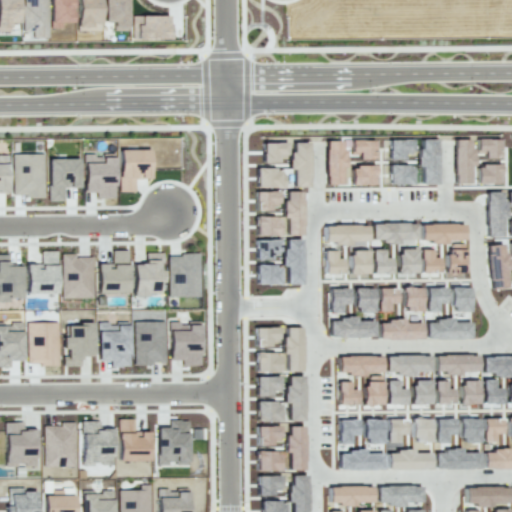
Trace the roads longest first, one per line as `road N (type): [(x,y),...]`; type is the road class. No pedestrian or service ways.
road 1 (secondary): [(511,70),(0,74)]
road 2 (secondary): [(0,104),(511,102)]
road 3 (residential): [(225,511),(223,0)]
road 4 (residential): [(0,394),(225,392)]
road 5 (residential): [(309,347),(511,345)]
road 6 (residential): [(313,479),(511,475)]
road 7 (residential): [(0,237),(144,235),(173,223)]
road 8 (residential): [(308,306),(313,479)]
road 9 (residential): [(464,207),(309,209)]
road 10 (residential): [(511,337),(482,299),(473,218),(464,207)]
